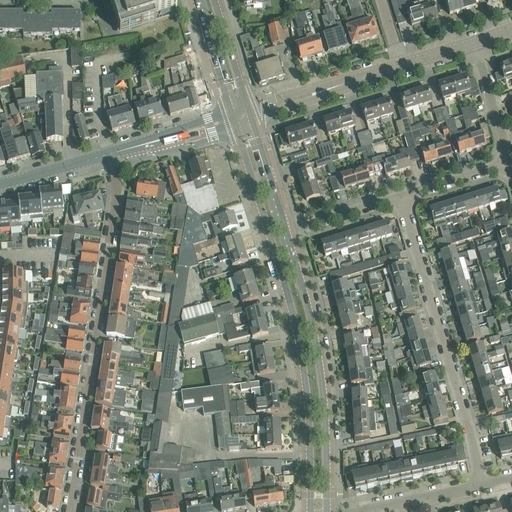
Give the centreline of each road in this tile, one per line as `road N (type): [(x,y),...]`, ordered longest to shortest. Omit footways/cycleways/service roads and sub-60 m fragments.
road 1 (secondary): [(234,124),(299,343),(310,511)]
road 2 (residential): [(70,511),(115,197),(108,154)]
road 3 (residential): [(482,487),(401,196)]
road 4 (secondary): [(326,511),(314,337),(286,231)]
road 5 (tertiary): [(108,154),(234,124)]
road 6 (tertiary): [(230,111),(108,154)]
road 7 (residential): [(472,42),(508,164)]
road 8 (residential): [(286,231),(401,196)]
